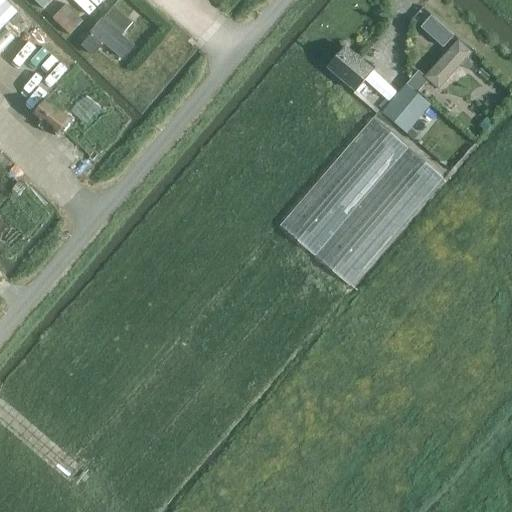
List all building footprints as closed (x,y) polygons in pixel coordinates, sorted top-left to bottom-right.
[(0,0),(0,32),(19,12),(5,0),(0,0)] [(116,3),(92,29),(125,58),(138,44),(124,33),(135,21),(116,3)] [(453,38),(432,19),(423,30),(444,48),(453,38)] [(440,89),(471,53),(458,42),(427,78),(430,81),(440,89)] [(374,71),(346,47),(329,68),(357,91),(374,71)] [(418,95),(430,81),(427,78),(420,72),(408,86),(418,95)] [(407,134),(431,106),(418,95),(408,86),(407,86),(383,114),(407,134)] [(70,120),(47,100),(32,116),(41,124),(38,127),(44,132),(47,129),(56,137),(70,120)] [(372,119),(281,226),(355,289),(446,181),(372,119)]
